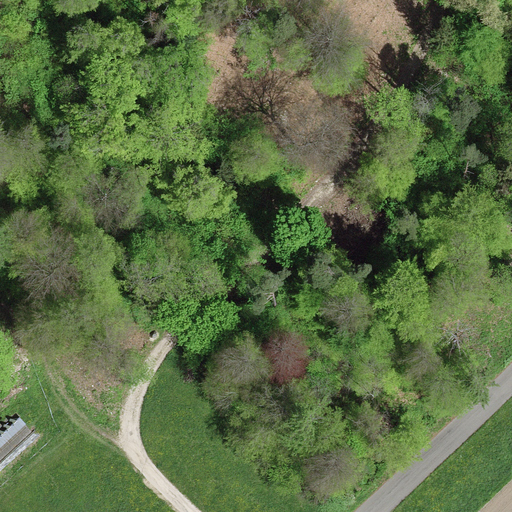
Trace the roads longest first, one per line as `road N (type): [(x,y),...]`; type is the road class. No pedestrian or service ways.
road 1 (track): [(189,511),(137,462),(128,438),(142,376),(363,147),(446,0)]
road 2 (track): [(128,438),(32,397),(45,372),(39,348),(0,305)]
road 3 (residential): [(511,377),(370,511)]
road 4 (track): [(0,303),(30,300),(81,317),(191,321)]
